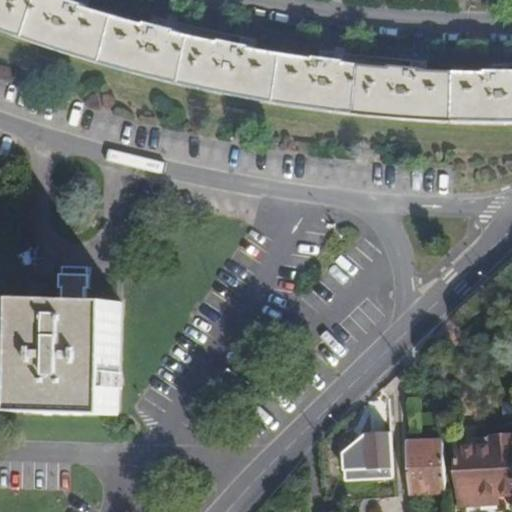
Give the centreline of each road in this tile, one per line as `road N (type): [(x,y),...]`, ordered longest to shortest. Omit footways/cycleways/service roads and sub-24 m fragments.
road 1 (residential): [(0,121),(111,159),(378,207)]
road 2 (residential): [(511,28),(429,27),(238,0)]
road 3 (residential): [(410,328),(226,511)]
road 4 (residential): [(511,230),(410,328)]
road 5 (residential): [(378,207),(511,209)]
road 6 (residential): [(378,207),(403,248),(410,328)]
